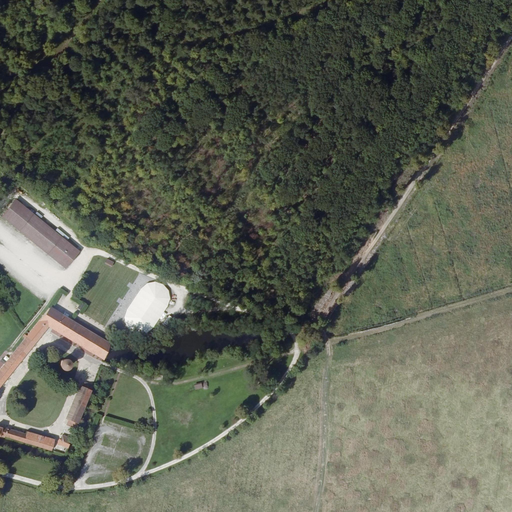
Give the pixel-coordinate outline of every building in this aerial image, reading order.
[(90,148),(86,155),(94,162),(99,156),(90,148)] [(32,213),(15,199),(2,215),(19,229),(32,213)] [(62,237),(32,213),(19,229),(49,253),(62,237)] [(78,251),(62,237),(49,253),(65,267),(78,251)] [(111,267),(113,262),(106,258),(104,263),(111,267)] [(154,282),(146,283),(140,288),(125,310),(122,318),(125,326),(130,330),(136,333),(144,333),(151,329),(167,306),(169,298),(168,290),(161,284),(154,282)] [(103,358),(110,342),(49,306),(0,365),(0,382),(47,324),(63,334),(90,350),(103,358)] [(90,350),(63,334),(59,341),(83,355),(88,354),(90,350)] [(62,359),(60,360),(59,361),(59,363),(58,365),(59,367),(61,370),(63,370),(65,370),(67,370),(68,369),(69,368),(69,366),(70,365),(69,363),(68,361),(67,360),(65,359),(64,359),(62,359)] [(91,385),(93,380),(84,376),(82,382),(91,385)] [(68,416),(77,420),(91,385),(82,382),(79,380),(65,414),(68,416)] [(66,422),(74,426),(77,420),(68,416),(66,422)] [(0,426),(0,436),(2,438),(3,435),(49,449),(54,438),(27,430),(26,433),(0,426)] [(59,439),(68,443),(70,436),(62,432),(59,439)]
